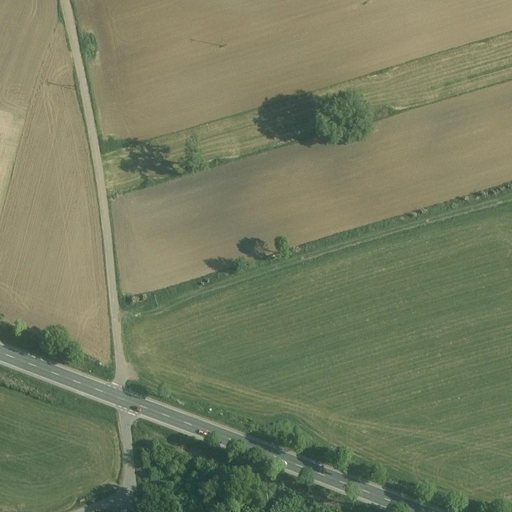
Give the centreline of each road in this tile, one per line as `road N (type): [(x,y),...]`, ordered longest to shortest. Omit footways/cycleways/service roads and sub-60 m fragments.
road 1 (track): [(117,314),(511,194)]
road 2 (residential): [(68,0),(96,134),(123,398)]
road 3 (primary): [(123,398),(418,511)]
road 4 (track): [(121,365),(376,473)]
road 5 (primary): [(0,351),(123,398)]
